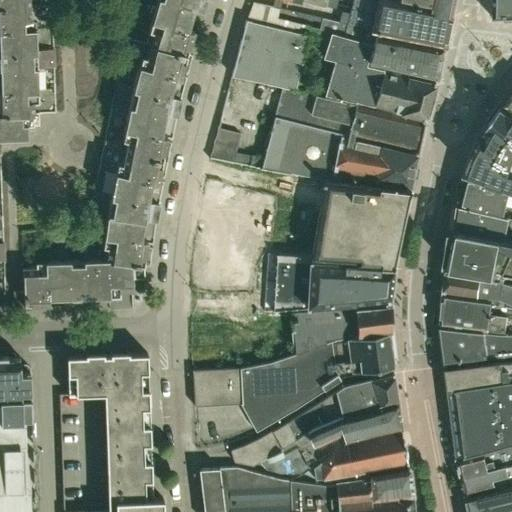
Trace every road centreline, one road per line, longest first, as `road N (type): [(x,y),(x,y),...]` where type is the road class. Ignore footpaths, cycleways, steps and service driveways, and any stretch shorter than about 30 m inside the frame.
road 1 (residential): [(171,329),(181,200),(226,0)]
road 2 (residential): [(187,511),(171,329)]
road 3 (residential): [(50,511),(42,333)]
road 4 (residential): [(42,333),(171,329)]
